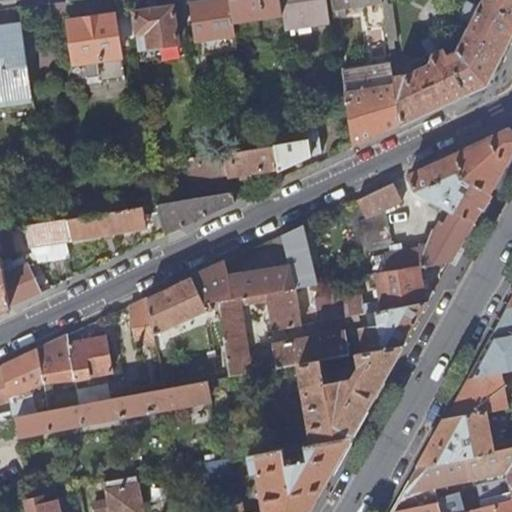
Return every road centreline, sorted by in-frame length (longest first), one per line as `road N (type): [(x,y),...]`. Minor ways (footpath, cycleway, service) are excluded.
road 1 (residential): [(511,99),(0,340)]
road 2 (secondary): [(511,231),(354,511)]
